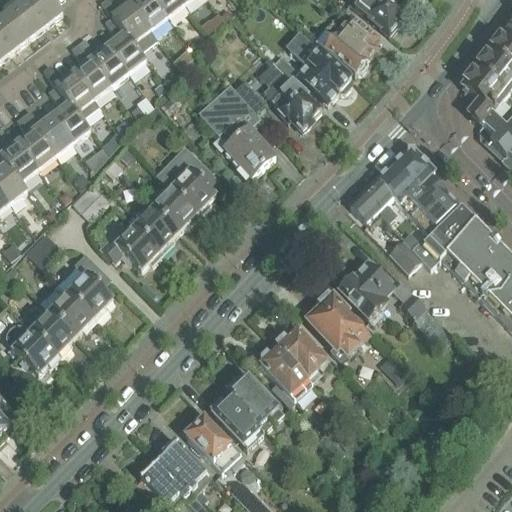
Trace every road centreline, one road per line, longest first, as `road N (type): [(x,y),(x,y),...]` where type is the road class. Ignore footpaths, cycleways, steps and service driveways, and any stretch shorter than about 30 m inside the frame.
road 1 (tertiary): [(413,114),(30,511)]
road 2 (tertiary): [(502,0),(413,114)]
road 3 (tertiary): [(413,114),(511,213)]
road 4 (residential): [(0,95),(82,33),(93,0)]
